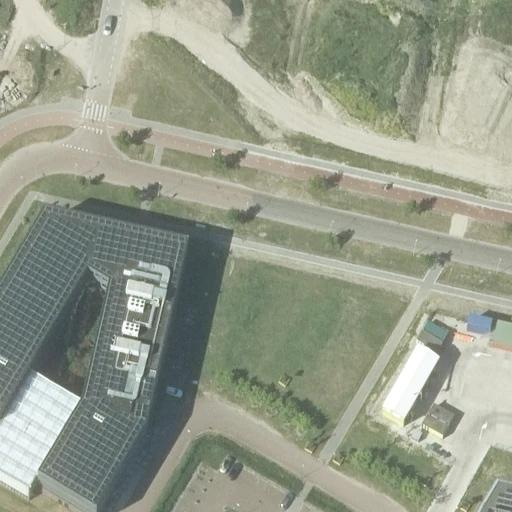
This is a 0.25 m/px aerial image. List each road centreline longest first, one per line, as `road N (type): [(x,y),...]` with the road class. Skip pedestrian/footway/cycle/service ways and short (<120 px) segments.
road 1 (tertiary): [(82,165),(511,263)]
road 2 (unclassified): [(142,511),(203,426),(226,428),(375,511)]
road 3 (unclassified): [(115,0),(82,165)]
